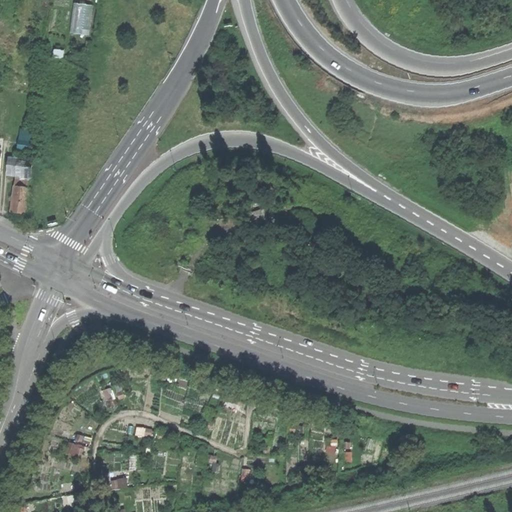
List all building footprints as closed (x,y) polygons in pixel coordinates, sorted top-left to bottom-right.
[(72,32),(91,35),(96,5),(77,1),(72,32)] [(22,149),(34,150),(36,130),(24,128),(22,149)] [(8,173),(33,176),(33,160),(9,157),(8,173)] [(21,213),(27,214),(30,188),(27,188),(28,182),(16,180),(12,212),(21,213)] [(49,511),(63,511),(63,498),(48,500),(49,511)]
